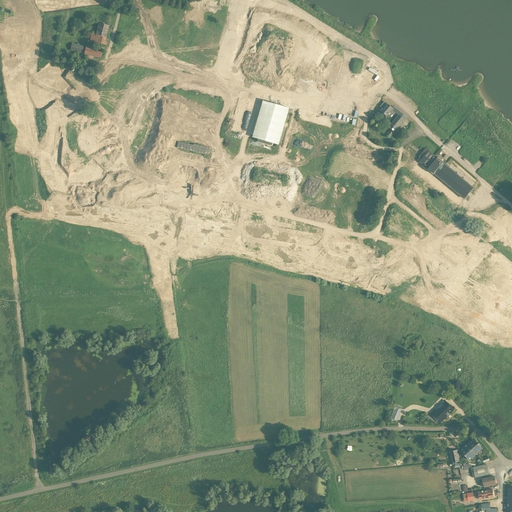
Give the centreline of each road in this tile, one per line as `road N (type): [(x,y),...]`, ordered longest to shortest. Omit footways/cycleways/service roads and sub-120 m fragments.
road 1 (unclassified): [(0,498),(226,450),(399,428),(476,429),(511,463)]
road 2 (unknown): [(404,143),(377,228),(367,236),(232,202)]
road 3 (track): [(38,489),(17,302)]
